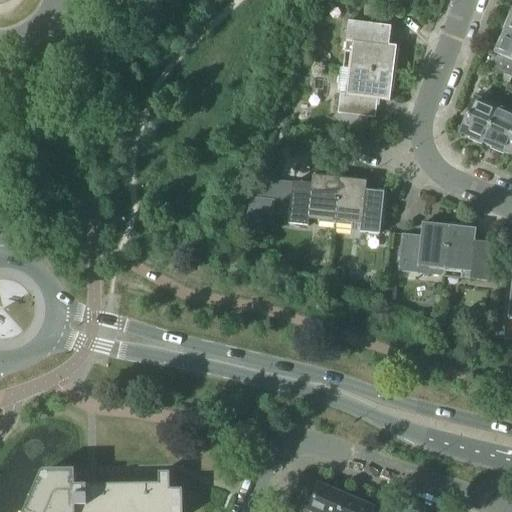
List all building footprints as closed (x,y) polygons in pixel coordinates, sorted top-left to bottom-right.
[(349,23),(347,43),(353,43),(350,70),(392,75),(396,47),(384,46),(386,28),(349,23)] [(496,55),(501,57),(511,62),(511,34),(505,32),(496,55)] [(511,62),(501,57),(495,71),(511,78),(511,62)] [(340,94),(337,114),(341,115),(339,130),(366,133),(368,118),(375,119),(377,100),(389,102),(392,75),(350,70),(347,95),(340,94)] [(477,99),(461,135),(484,145),(499,109),(477,99)] [(511,114),(499,109),(484,145),(506,154),(511,139),(511,114)] [(309,221),(335,223),(340,180),(313,177),(312,185),(293,183),(289,225),(308,227),(309,221)] [(380,236),(385,194),(366,192),(367,183),(340,180),(335,223),(361,226),(360,234),(380,236)] [(423,238),(405,236),(401,274),(419,276),(420,269),(446,272),(450,229),(424,226),(423,238)] [(446,272),(472,274),(471,282),(491,284),(494,246),(476,244),(477,231),(450,229),(446,272)] [(159,486),(75,488),(75,472),(46,473),(45,473),(44,473),(42,474),(41,476),(25,511),(183,511),(182,491),(170,492),(170,475),(159,475),(159,486)] [(306,507),(303,511),(343,511),(350,498),(323,486),(313,510),(306,507)] [(343,511),(375,511),(377,509),(350,498),(343,511)]
